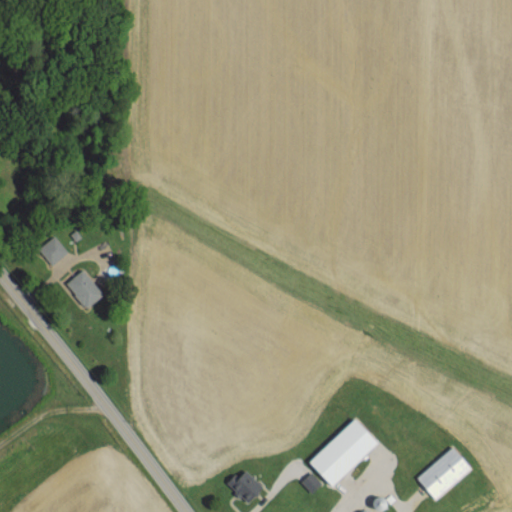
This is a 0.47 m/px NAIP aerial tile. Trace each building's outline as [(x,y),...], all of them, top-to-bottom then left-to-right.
[(55,265),(71,252),(58,236),(41,249),(55,265)] [(107,294),(87,269),(70,283),(90,308),(107,294)] [(383,443),(360,418),(313,461),(336,486),(383,443)] [(476,467),(457,446),(421,479),(440,500),(476,467)] [(231,483),(252,503),(267,487),(249,470),(243,477),(239,474),(231,483)] [(315,494),(326,484),(315,472),(304,482),(315,494)]
